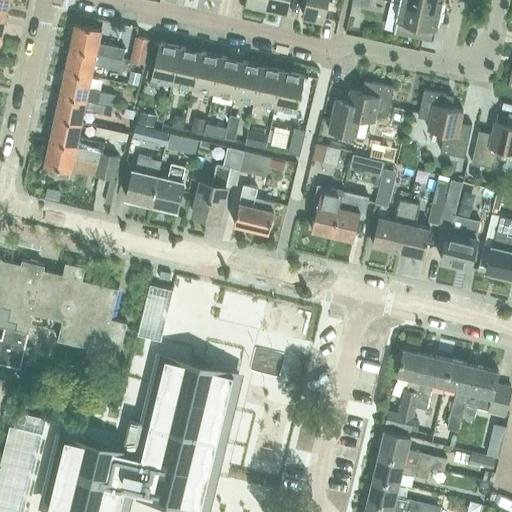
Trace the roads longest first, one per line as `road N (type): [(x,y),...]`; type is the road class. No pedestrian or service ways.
road 1 (residential): [(359,295),(0,215)]
road 2 (residential): [(340,40),(329,53),(87,0)]
road 3 (residential): [(310,511),(359,295)]
road 4 (residential): [(340,40),(467,66),(479,61),(501,0)]
road 5 (residential): [(0,190),(42,0)]
road 6 (residential): [(511,334),(359,295)]
